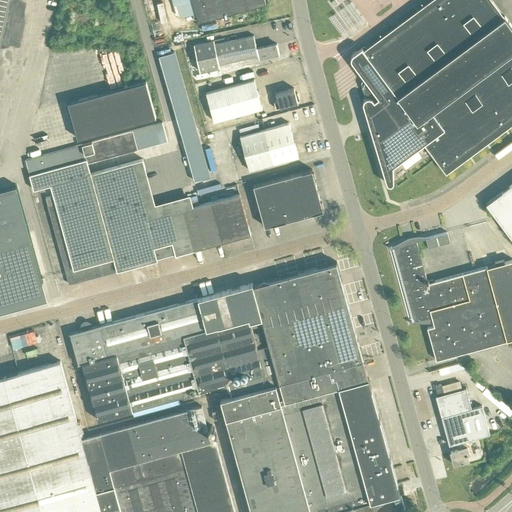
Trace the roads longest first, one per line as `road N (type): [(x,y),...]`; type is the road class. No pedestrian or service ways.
road 1 (residential): [(358,229),(0,327)]
road 2 (unclassified): [(431,494),(358,229)]
road 3 (unclassified): [(358,229),(298,0)]
road 4 (unknown): [(138,0),(174,139),(168,158),(154,164)]
road 5 (residential): [(511,153),(448,201),(358,229)]
